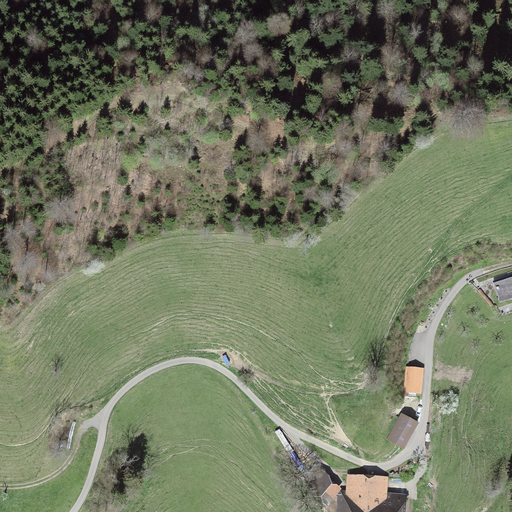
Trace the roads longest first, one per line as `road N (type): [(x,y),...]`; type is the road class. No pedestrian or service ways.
road 1 (track): [(71,511),(112,402),(144,374),(177,361),(207,363),(287,430),(314,442),(378,468),(401,459),(418,444),(440,311),(470,276),(511,262)]
road 2 (track): [(0,164),(110,108),(148,98),(190,102),(290,146),(456,120)]
road 3 (track): [(0,486),(44,480),(61,469),(86,422),(102,425)]
